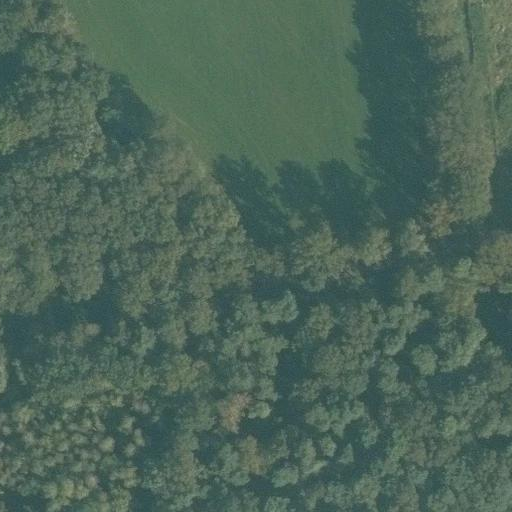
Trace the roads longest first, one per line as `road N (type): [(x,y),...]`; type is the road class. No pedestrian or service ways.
road 1 (unclassified): [(0,365),(420,263),(511,251)]
road 2 (track): [(511,337),(461,0)]
